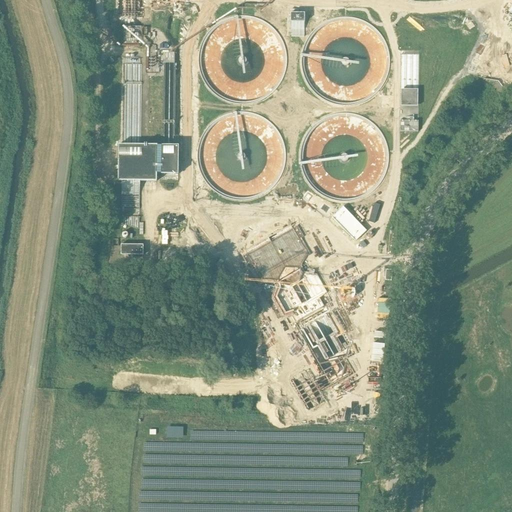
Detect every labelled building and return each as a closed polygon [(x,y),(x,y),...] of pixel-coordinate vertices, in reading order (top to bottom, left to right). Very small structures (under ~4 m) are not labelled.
[(291,13),(290,37),(304,37),(304,14),(291,13)] [(165,63),(176,63),(176,52),(166,52),(165,63)] [(419,64),(419,55),(406,55),(407,65),(419,64)] [(418,106),(418,90),(401,90),(401,106),(418,106)] [(400,132),(418,132),(418,121),(414,121),(414,117),(410,117),(410,121),(400,121),(400,132)] [(122,181),(121,209),(139,209),(140,181),(156,182),(156,174),(178,174),(179,145),(120,144),(118,181),(122,181)] [(121,209),(121,222),(137,229),(140,229),(140,235),(143,235),(143,223),(139,223),(139,209),(121,209)] [(143,245),(121,245),(121,255),(143,255),(143,245)]
